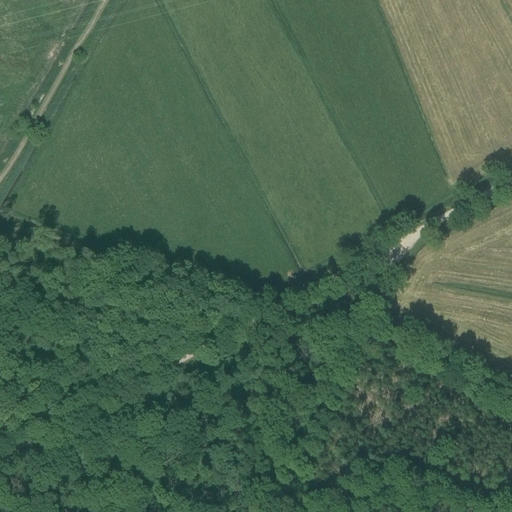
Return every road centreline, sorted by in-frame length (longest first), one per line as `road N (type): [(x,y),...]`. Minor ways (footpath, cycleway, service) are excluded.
road 1 (track): [(0,453),(511,184)]
road 2 (track): [(375,300),(279,511)]
road 3 (track): [(511,395),(414,342),(375,300),(387,251)]
road 4 (track): [(101,0),(0,176)]
